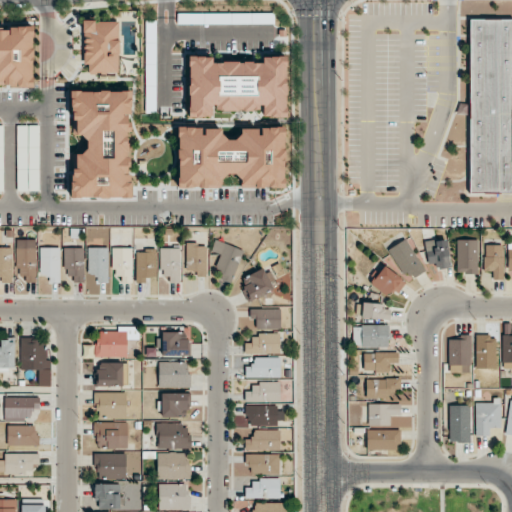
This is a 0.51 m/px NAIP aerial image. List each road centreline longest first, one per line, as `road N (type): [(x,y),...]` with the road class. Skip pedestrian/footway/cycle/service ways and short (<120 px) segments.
road 1 (tertiary): [(316,0),(322,511)]
road 2 (residential): [(511,308),(426,308),(426,475)]
road 3 (residential): [(216,310),(0,310)]
road 4 (residential): [(216,511),(216,310)]
road 5 (residential): [(64,511),(64,310)]
road 6 (tertiary): [(511,485),(495,475),(322,476)]
